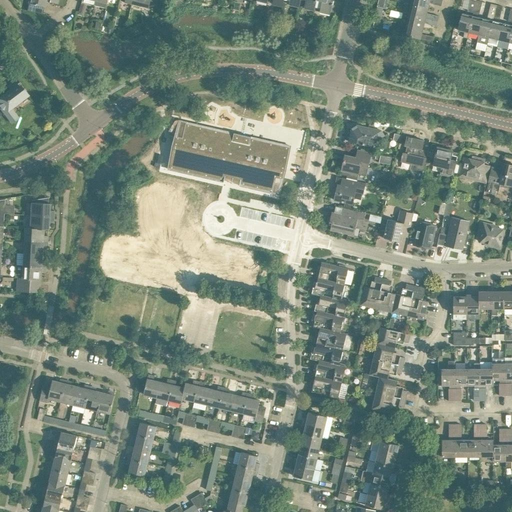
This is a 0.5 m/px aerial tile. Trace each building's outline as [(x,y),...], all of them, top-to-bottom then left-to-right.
[(58,4),(58,0),(30,0),(28,10),(43,14),(45,6),(47,7),(48,1),(58,4)] [(95,0),(94,6),(106,8),(107,3),(108,3),(108,0),(95,0)] [(303,0),(306,1),(305,6),(315,9),(317,3),(316,3),(316,0),(303,0)] [(317,3),(315,9),(320,10),(321,10),(331,12),(333,0),(316,0),(316,3),(317,3)] [(378,0),(378,1),(377,6),(387,9),(387,7),(384,6),(385,0),(378,0)] [(473,13),(476,0),(470,0),(468,11),(473,13)] [(479,14),(482,1),(476,0),(473,13),(479,14)] [(427,14),(428,8),(406,3),(404,13),(409,14),(438,21),(439,16),(431,14),(431,15),(427,14)] [(494,18),(497,5),(491,3),(487,19),(483,18),(479,35),(477,42),(487,44),(489,37),(493,20),(494,18)] [(500,19),(503,6),(497,5),(494,18),(500,19)] [(467,38),(473,15),(462,13),(458,30),(464,31),(463,37),(467,38)] [(409,14),(406,24),(423,28),(425,22),(428,23),(428,24),(436,26),(438,21),(409,14)] [(479,35),(483,18),(473,15),(467,38),(469,39),(470,33),(479,35)] [(499,40),(503,23),(493,20),(489,37),(499,40)] [(509,42),(511,31),(511,24),(503,23),(499,40),(509,42)] [(422,34),(423,28),(406,24),(404,35),(433,42),(434,36),(426,35),(422,34)] [(19,82),(17,79),(9,85),(12,89),(0,98),(0,106),(12,123),(19,118),(12,108),(29,95),(21,84),(20,82),(19,82)] [(374,142),(376,141),(385,136),(381,130),(357,125),(352,128),(348,141),(364,145),(374,147),(374,142)] [(176,146),(171,166),(273,189),(278,169),(286,171),(290,150),(252,142),(253,138),(236,134),(235,138),(188,128),(183,148),(176,146)] [(423,171),(425,164),(427,154),(419,152),(420,149),(422,150),(425,140),(407,136),(404,146),(407,147),(405,153),(403,152),(400,162),(411,164),(410,169),(413,175),(417,179),(421,180),(423,171)] [(453,178),(454,173),(455,171),(457,162),(457,161),(450,159),(452,151),(438,148),(434,165),(441,166),(439,175),(453,178)] [(345,155),(342,170),(343,170),(342,174),(347,176),(347,178),(357,180),(358,174),(366,176),(367,168),(371,153),(368,152),(358,150),(356,158),(345,155)] [(457,162),(455,171),(454,173),(460,174),(478,179),(477,181),(486,183),(490,166),(484,164),(486,159),(472,156),(471,159),(464,157),(462,163),(457,162)] [(511,186),(511,165),(504,163),(504,164),(501,164),(501,166),(502,167),(501,170),(492,168),(491,171),(490,171),(488,183),(488,184),(486,192),(495,194),(496,191),(499,191),(500,186),(509,188),(510,186),(511,186)] [(338,184),(335,200),(345,202),(351,204),(353,204),(354,198),(355,192),(362,194),(363,194),(365,183),(356,181),(347,179),(345,186),(338,184)] [(51,203),(49,203),(50,197),(33,200),(32,215),(54,217),(55,211),(51,210),(51,203)] [(444,215),(444,214),(447,202),(441,200),(438,213),(444,215)] [(332,212),(330,222),(332,223),(330,230),(348,234),(354,235),(356,235),(358,229),(356,228),(356,225),(363,226),(366,213),(353,210),(350,209),(344,208),(343,208),(342,214),(332,212)] [(381,223),(378,234),(384,236),(383,238),(401,242),(405,227),(410,228),(413,218),(414,214),(400,210),(397,222),(382,218),(381,223)] [(54,222),(54,217),(32,215),(31,228),(45,229),(50,229),(50,222),(54,222)] [(440,234),(437,244),(443,245),(462,250),(463,244),(466,245),(469,234),(466,234),(469,221),(452,217),(448,235),(446,235),(440,234)] [(430,249),(433,239),(436,226),(419,222),(414,245),(430,249)] [(500,248),(502,238),(504,230),(497,228),(497,226),(484,223),(479,241),(486,243),(491,245),(490,246),(500,248)] [(31,228),(26,228),(25,240),(48,242),(48,236),(44,235),(45,229),(31,228)] [(385,248),(387,241),(378,238),(376,245),(385,248)] [(48,248),(48,242),(25,240),(25,253),(43,254),(44,247),(48,248)] [(43,261),(43,254),(25,253),(24,266),(46,267),(47,261),(43,261)] [(318,266),(316,278),(318,278),(327,281),(329,272),(338,274),(336,282),(345,285),(346,278),(349,269),(345,268),(346,266),(339,264),(339,266),(322,262),(321,266),(318,266)] [(46,273),(46,267),(24,266),(23,278),(39,279),(42,280),(42,273),(46,273)] [(377,308),(383,279),(375,277),(373,288),(365,286),(361,304),(377,308)] [(23,278),(18,278),(17,291),(38,292),(39,279),(23,278)] [(315,281),(312,293),(321,295),(324,296),(326,288),(334,290),(332,298),(341,300),(348,301),(345,300),(346,299),(342,298),(345,285),(336,282),(327,281),(318,278),(317,282),(315,281)] [(392,312),(396,294),(389,292),(391,281),(383,279),(377,308),(392,312)] [(408,315),(415,286),(407,284),(404,296),(396,294),(392,312),(408,315)] [(408,315),(414,317),(424,319),(428,301),(420,299),(423,288),(415,286),(408,315)] [(479,309),(492,309),(492,291),(479,291),(479,296),(479,309)] [(497,309),(504,309),(504,291),(492,291),(492,309),(492,314),(497,314),(497,309)] [(318,298),(315,310),(317,311),(326,313),(328,305),(337,307),(335,315),(344,317),(348,301),(341,300),(332,298),(324,296),(321,295),(320,299),(318,298)] [(467,313),(466,296),(453,296),(454,319),(466,319),(467,313)] [(479,309),(479,296),(466,296),(467,313),(479,313),(479,309)] [(335,315),(326,313),(317,311),(316,314),(314,314),(311,326),(320,328),(323,329),(325,321),(333,323),(331,330),(332,330),(332,331),(341,333),(341,332),(344,317),(335,315)] [(410,334),(401,332),(381,327),(377,343),(395,347),(397,340),(408,342),(410,334)] [(341,333),(332,331),(332,330),(331,330),(323,329),(320,328),(319,331),(317,331),(314,343),(316,344),(325,346),(343,350),(346,334),(341,332),(341,333)] [(466,345),(466,338),(466,332),(453,333),(453,345),(466,345)] [(393,355),(395,347),(377,343),(374,359),(403,366),(405,357),(393,355)] [(343,350),(325,346),(316,344),(316,347),(313,346),(310,358),(317,360),(316,359),(322,361),(324,353),(333,355),(331,363),(339,365),(343,350)] [(505,363),(505,356),(492,357),(492,363),(492,369),(492,380),(493,380),(500,380),(500,383),(499,383),(499,395),(505,395),(505,363)] [(331,363),(322,361),(316,359),(317,360),(319,361),(318,364),(316,363),(313,376),(315,376),(325,378),(327,370),(335,372),(333,380),(342,382),(346,366),(339,365),(331,363)] [(401,374),(403,366),(374,359),(370,375),(380,377),(388,379),(388,378),(390,371),(401,374)] [(454,369),(452,369),(442,369),(438,369),(438,385),(442,385),(450,385),(450,388),(449,388),(449,400),(455,400),(454,369)] [(467,385),(467,369),(454,369),(455,400),(461,400),(461,388),(460,388),(460,385),(467,385)] [(480,400),(480,369),(467,369),(467,385),(475,385),(475,388),(474,388),(474,400),(480,400)] [(492,369),(480,369),(480,400),(486,400),(486,388),(485,388),(485,385),(493,385),(493,380),(492,380),(492,369)] [(156,397),(160,381),(154,380),(155,376),(148,374),(144,394),(156,397)] [(312,379),(309,391),(339,398),(342,382),(333,380),(325,378),(315,376),(315,379),(312,379)] [(398,380),(388,378),(388,379),(380,377),(376,392),(405,399),(407,391),(396,388),(398,380)] [(169,400),(173,381),(168,379),(167,383),(160,381),(156,397),(169,400)] [(61,401),(65,383),(53,380),(51,388),(43,386),(40,400),(48,402),(49,398),(61,401)] [(195,401),(199,382),(193,380),(193,384),(186,382),(185,387),(182,398),(183,398),(195,401)] [(182,398),(185,387),(178,386),(179,382),(173,381),(169,400),(181,403),(183,398),(182,398)] [(207,404),(211,389),(204,387),(205,383),(199,382),(195,401),(207,404)] [(73,404),(78,386),(65,383),(61,401),(73,404)] [(85,407),(90,389),(78,386),(73,404),(85,407)] [(219,407),(224,388),(218,386),(217,390),(211,389),(207,404),(219,407)] [(231,410),(235,394),(229,393),(230,389),(224,388),(219,407),(231,410)] [(98,410),(102,392),(90,389),(85,407),(98,410)] [(98,410),(110,413),(115,395),(102,392),(98,410)] [(243,413),(248,393),(242,392),(242,396),(235,394),(231,410),(243,413)] [(404,407),(405,399),(376,392),(373,408),(391,412),(392,404),(404,407)] [(255,416),(254,420),(263,422),(266,408),(259,406),(260,400),(253,399),(254,395),(248,393),(243,413),(255,416)] [(46,409),(40,408),(37,420),(49,423),(51,417),(44,416),(46,409)] [(189,426),(192,414),(179,411),(178,416),(184,418),(182,424),(189,426)] [(324,427),(325,426),(327,416),(309,412),(308,418),(303,417),(302,421),(324,427)] [(202,422),(204,417),(192,414),(189,426),(195,427),(196,421),(202,422)] [(213,432),(216,420),(204,417),(202,422),(208,424),(207,430),(213,432)] [(227,428),(228,423),(216,420),(213,432),(219,433),(221,427),(227,428)] [(322,437),(324,427),(302,421),(300,426),(305,427),(304,433),(322,437)] [(157,426),(151,424),(141,422),(139,429),(136,428),(134,434),(154,438),(157,426)] [(238,438),(240,426),(228,423),(227,428),(233,430),(231,436),(238,438)] [(438,440),(434,440),(434,458),(443,457),(443,456),(448,456),(455,456),(455,424),(449,424),(449,436),(450,436),(450,440),(438,440)] [(461,424),(455,424),(455,456),(456,456),(466,456),(466,461),(468,461),(468,456),(468,440),(461,440),(460,436),(462,436),(461,424)] [(468,456),(468,461),(469,461),(469,456),(470,456),(480,456),(480,424),(474,424),(474,436),(475,436),(475,440),(468,440),(468,456)] [(493,445),(493,440),(486,440),(486,436),(487,436),(487,424),(480,424),(480,456),(480,461),(493,461),(493,456),(493,445)] [(253,429),(243,426),(240,426),(238,438),(244,439),(245,433),(251,434),(253,429)] [(106,431),(100,429),(94,428),(92,433),(105,436),(106,431)] [(493,456),(493,461),(506,461),(506,429),(499,429),(499,441),(500,441),(500,445),(493,445),(493,456)] [(56,438),(55,443),(74,448),(75,445),(77,435),(69,433),(58,431),(57,435),(56,438)] [(319,448),(322,437),(304,433),(303,439),(298,438),(297,443),(319,448)] [(151,451),(154,438),(134,434),(133,440),(137,441),(135,447),(151,451)] [(361,436),(354,434),(353,434),(352,438),(351,445),(358,446),(361,436)] [(378,451),(401,457),(402,452),(398,451),(399,445),(381,440),(378,451)] [(71,460),(74,448),(55,443),(53,449),(57,450),(56,457),(71,460)] [(317,459),(319,448),(297,443),(295,447),(300,448),(299,454),(317,459)] [(148,463),(151,451),(135,447),(134,453),(130,453),(128,458),(148,463)] [(400,462),(401,457),(378,451),(376,462),(394,466),(395,461),(400,462)] [(86,464),(91,465),(93,459),(98,460),(100,454),(89,452),(86,464)] [(257,456),(248,453),(242,452),(239,464),(258,469),(260,463),(256,463),(257,456)] [(314,469),(317,459),(299,454),(297,460),(293,459),(291,464),(314,469)] [(68,473),(71,460),(56,457),(54,463),(50,462),(49,468),(68,473)] [(145,476),(148,463),(128,458),(127,464),(131,465),(129,472),(145,476)] [(392,472),(394,466),(376,462),(373,472),(396,478),(397,473),(392,472)] [(90,472),(91,465),(86,464),(83,476),(94,479),(95,473),(90,472)] [(257,475),(258,469),(239,464),(236,477),(251,481),(253,474),(257,475)] [(312,480),(314,469),(291,464),(290,468),(295,469),(294,476),(312,480)] [(65,485),(68,473),(49,468),(47,474),(51,475),(50,481),(65,485)] [(396,478),(373,472),(364,470),(362,481),(371,483),(389,487),(390,481),(395,483),(396,478)] [(333,474),(331,482),(337,484),(338,481),(339,475),(333,474)] [(92,485),(94,479),(83,476),(80,489),(85,490),(87,483),(92,485)] [(250,487),(251,481),(236,477),(233,489),(252,494),(254,488),(250,487)] [(62,497),(65,485),(50,481),(48,488),(44,487),(43,493),(62,497)] [(387,493),(389,487),(371,483),(368,494),(391,499),(392,494),(387,493)] [(88,503),(89,498),(84,496),(85,490),(80,489),(77,501),(88,503)] [(251,500),(252,494),(233,489),(229,501),(243,505),(245,505),(247,499),(251,500)] [(59,510),(62,497),(43,493),(41,498),(45,499),(44,506),(59,510)] [(210,495),(205,498),(201,493),(196,496),(203,506),(213,500),(210,495)] [(390,504),(391,499),(368,494),(366,504),(383,509),(385,503),(390,504)] [(197,509),(203,506),(196,496),(191,499),(195,504),(189,508),(191,511),(192,511),(197,509)] [(74,511),(80,511),(81,508),(86,510),(88,503),(77,501),(74,511)] [(241,511),(243,505),(229,501),(228,508),(230,511),(241,511)]
